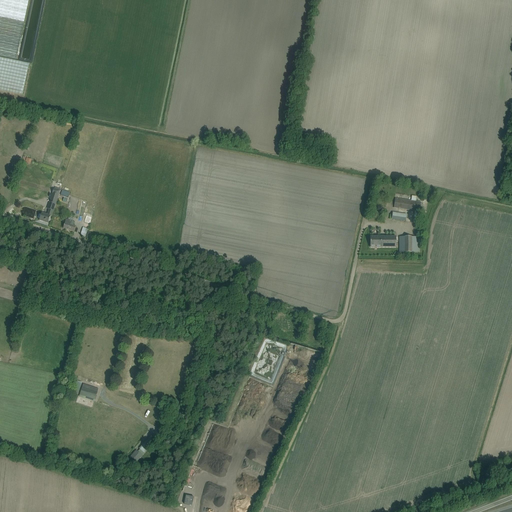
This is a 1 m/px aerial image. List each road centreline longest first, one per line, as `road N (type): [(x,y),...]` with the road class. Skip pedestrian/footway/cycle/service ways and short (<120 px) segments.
road 1 (unclassified): [(0,217),(332,321),(344,316),(360,236)]
road 2 (track): [(156,426),(180,421),(198,400),(204,282)]
